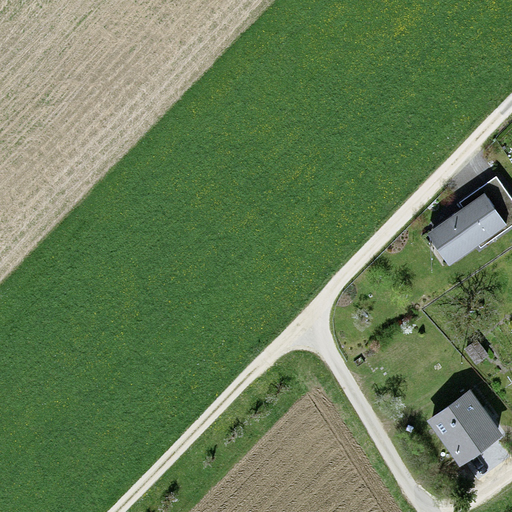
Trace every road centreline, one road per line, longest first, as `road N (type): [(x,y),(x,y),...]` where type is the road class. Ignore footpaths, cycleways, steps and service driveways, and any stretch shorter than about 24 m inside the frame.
road 1 (track): [(511,99),(121,511)]
road 2 (residential): [(308,319),(427,511)]
